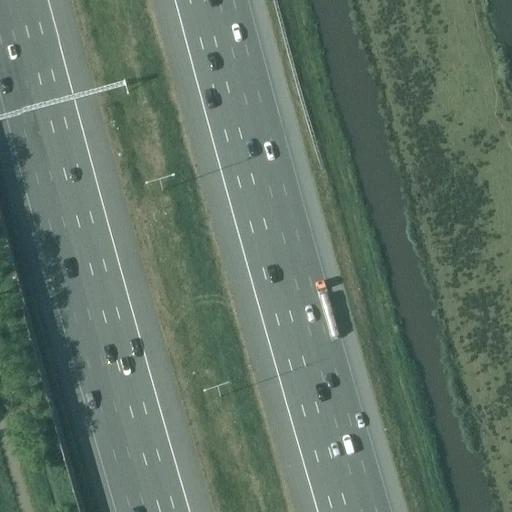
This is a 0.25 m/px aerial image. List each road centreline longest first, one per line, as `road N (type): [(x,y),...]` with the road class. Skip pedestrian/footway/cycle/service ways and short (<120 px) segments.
road 1 (motorway): [(355,511),(211,0)]
road 2 (motorway): [(12,0),(154,511)]
